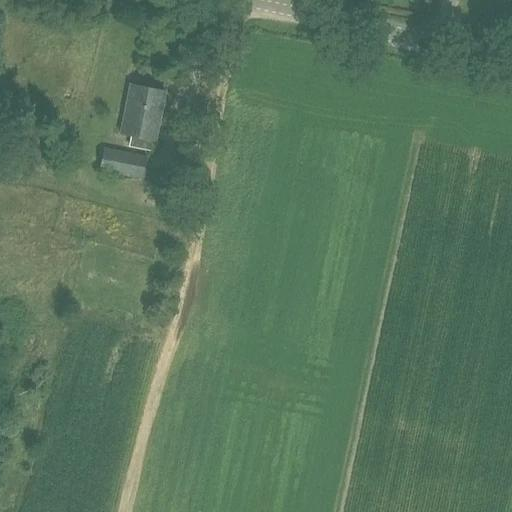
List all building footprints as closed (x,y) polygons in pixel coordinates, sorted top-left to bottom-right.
[(154,139),(164,91),(129,84),(119,132),(130,134),(152,139),(154,139)] [(10,128),(8,139),(35,145),(38,133),(10,128)] [(127,147),(149,152),(152,139),(130,134),(127,147)] [(40,176),(45,154),(7,145),(2,167),(40,176)] [(146,158),(100,149),(95,172),(142,181),(146,158)]
